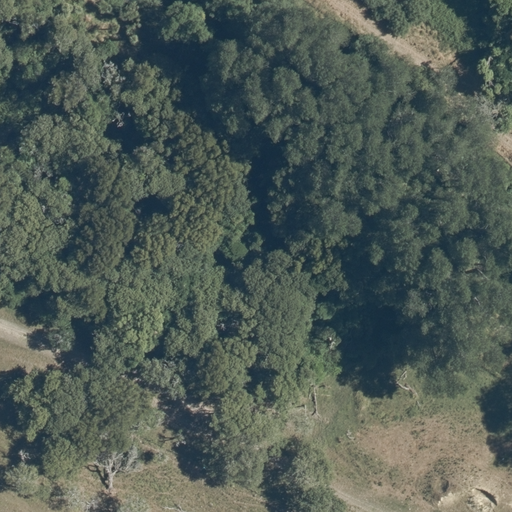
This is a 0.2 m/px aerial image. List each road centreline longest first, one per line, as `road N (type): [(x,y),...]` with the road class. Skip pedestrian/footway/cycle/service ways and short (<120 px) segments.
road 1 (track): [(435,511),(168,372),(67,353),(0,351)]
road 2 (track): [(359,0),(487,129),(511,143)]
